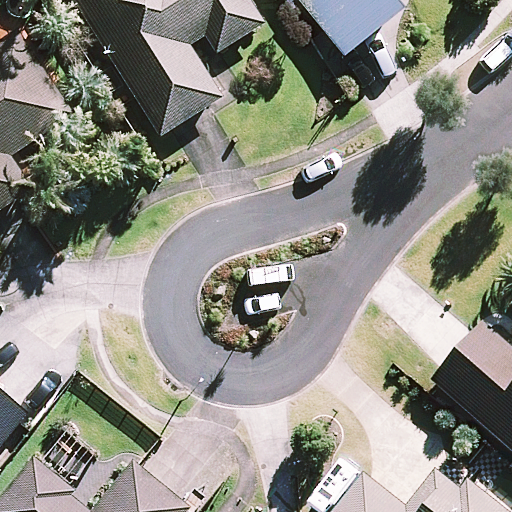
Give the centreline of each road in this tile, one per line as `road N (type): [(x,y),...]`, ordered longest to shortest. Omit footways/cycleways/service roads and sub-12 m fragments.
road 1 (residential): [(427,180),(308,345),(279,363),(219,361),(196,348),(175,309),(171,271),(194,238),(256,214)]
road 2 (residential): [(256,214),(427,180)]
